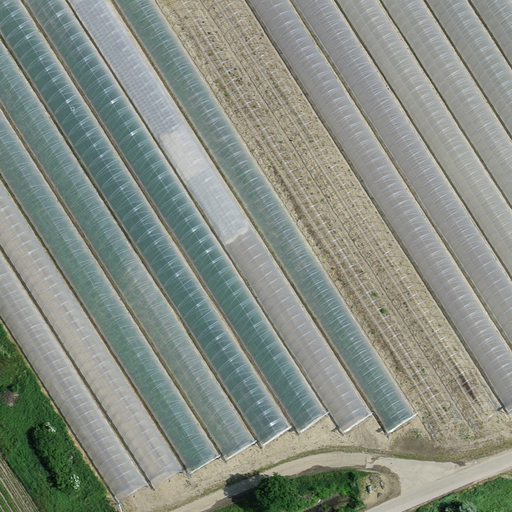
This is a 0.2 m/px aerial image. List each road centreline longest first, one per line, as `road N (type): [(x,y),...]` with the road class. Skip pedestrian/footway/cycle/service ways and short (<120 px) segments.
road 1 (track): [(450,484),(335,455),(196,511)]
road 2 (unclassified): [(384,511),(511,458)]
